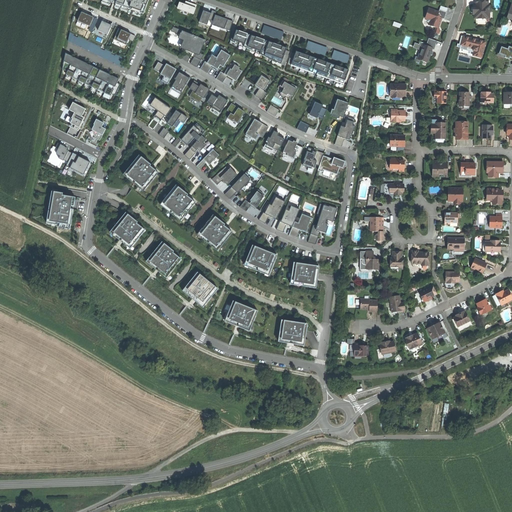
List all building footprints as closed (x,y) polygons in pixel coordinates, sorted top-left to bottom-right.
[(116,0),(116,3),(144,13),(148,0),(116,0)] [(488,0),(475,0),(475,6),(473,6),(473,10),(473,15),(475,15),(475,18),(477,18),(477,19),(479,21),(484,21),(486,19),(486,18),(487,18),(488,13),(490,13),(490,6),(488,6),(488,0)] [(177,8),(194,14),(196,8),(186,5),(185,4),(179,2),(177,8)] [(447,13),(440,10),(439,13),(429,9),(426,19),(428,20),(430,23),(429,25),(439,29),(441,21),(439,21),(440,18),(442,19),(444,20),(447,13)] [(209,12),(202,10),(199,19),(200,19),(199,22),(207,25),(209,19),(211,14),(209,14),(208,14),(209,12)] [(90,25),(93,17),(82,12),(78,20),(90,25)] [(224,18),(215,15),(213,21),(212,25),(224,29),(225,29),(227,21),(225,20),(223,20),(224,18)] [(227,19),(227,21),(225,29),(230,31),(233,21),(227,19)] [(112,25),(102,21),(98,30),(107,34),(112,25)] [(128,39),(131,34),(122,29),(118,38),(127,42),(128,39)] [(203,45),(206,40),(190,34),(190,33),(182,30),(180,35),(179,38),(188,41),(186,46),(187,46),(185,50),(192,55),(193,51),(195,51),(196,52),(198,53),(199,52),(202,45),(203,45)] [(262,31),(261,33),(281,40),(284,32),(277,30),(275,36),(262,31)] [(121,66),(125,59),(116,54),(115,56),(111,54),(112,52),(105,49),(104,51),(100,49),(101,47),(78,36),(78,38),(73,36),(74,34),(70,32),(68,41),(121,66)] [(243,37),(237,35),(234,42),(233,46),(285,66),(290,52),(286,50),(287,48),(282,47),(281,50),(277,49),(272,47),(273,43),(265,40),(264,44),(260,43),(255,41),(256,37),(248,34),(246,38),(243,37)] [(477,40),(463,37),(461,45),(473,48),(473,51),(474,51),(473,56),(482,58),(485,42),(480,41),(480,42),(477,41),(477,40)] [(433,46),(432,50),(434,50),(437,42),(429,39),(427,44),(433,46)] [(325,56),(326,54),(312,49),(314,43),(308,41),(305,49),(325,56)] [(431,52),(432,50),(433,46),(427,44),(420,42),(419,45),(418,48),(422,49),(421,51),(419,58),(416,57),(414,62),(419,64),(420,61),(427,63),(429,55),(432,56),(433,53),(431,52)] [(511,63),(511,65),(511,64),(511,47),(509,46),(508,49),(502,47),(499,53),(506,55),(505,57),(509,59),(510,57),(511,58),(511,63)] [(336,51),(334,50),(331,58),(347,64),(348,62),(334,57),(336,51)] [(223,67),(230,56),(223,51),(218,58),(212,55),(207,63),(212,66),(215,68),(217,69),(220,65),(223,67)] [(204,55),(199,52),(198,53),(196,52),(195,56),(190,63),(197,67),(204,55)] [(295,54),(292,52),(288,64),(291,65),(291,66),(313,73),(314,69),(318,71),(317,75),(344,84),(349,70),(344,69),(343,72),(339,71),(334,69),(335,65),(327,63),(325,66),(320,64),(317,63),(318,59),(310,56),(308,60),(303,58),(299,57),(301,53),(296,52),(295,54)] [(115,96),(121,84),(117,83),(119,79),(115,77),(114,79),(113,78),(110,77),(109,76),(110,75),(102,71),(101,73),(100,72),(97,71),(97,70),(97,69),(89,65),(88,67),(87,66),(85,65),(84,64),(84,63),(76,59),(76,60),(74,60),(72,59),(72,58),(73,56),(65,53),(62,69),(67,72),(66,74),(111,96),(112,94),(115,96)] [(207,73),(212,66),(207,63),(205,61),(200,69),(207,73)] [(154,69),(165,75),(169,68),(167,67),(158,62),(154,69)] [(236,80),(242,71),(239,69),(240,68),(235,65),(232,70),(231,69),(227,76),(233,79),(233,78),(235,79),(236,80)] [(171,79),(176,69),(170,66),(169,68),(165,75),(171,79)] [(223,83),(227,76),(231,69),(228,67),(224,74),(221,72),(216,79),(223,83)] [(181,75),(179,73),(175,79),(176,80),(173,85),(177,87),(177,88),(182,92),(186,85),(187,85),(191,78),(184,74),(183,77),(182,76),(180,76),(181,75)] [(264,91),(270,81),(266,78),(267,77),(262,74),(260,78),(256,83),(255,85),(258,87),(260,88),(264,91)] [(168,84),(171,79),(165,75),(161,81),(168,84)] [(288,81),(289,79),(286,77),(281,86),(284,87),(280,93),(290,99),(297,87),(288,81)] [(194,81),(189,88),(193,90),(189,96),(189,97),(190,96),(199,102),(202,97),(205,98),(208,94),(205,92),(206,90),(207,88),(204,86),(201,84),(201,85),(194,81)] [(405,100),(405,96),(402,96),(402,98),(392,98),(392,96),(391,96),(391,85),(388,85),(388,100),(405,100)] [(406,85),(391,85),(391,96),(392,96),(402,96),(405,96),(406,96),(406,92),(406,85)] [(267,93),(264,91),(260,88),(255,95),(262,100),(267,93)] [(437,103),(446,103),(446,91),(442,91),(442,92),(440,92),(440,91),(440,89),(434,89),(434,98),(437,98),(437,103)] [(489,102),(493,102),(493,93),(490,93),(486,93),(486,91),(481,91),(481,93),(480,93),(480,102),(489,102)] [(464,104),(469,104),(469,98),(469,95),(469,92),(465,92),(460,92),(460,104),(464,104)] [(212,95),(207,102),(212,106),(211,107),(220,113),(228,101),(220,96),(219,97),(218,99),(212,95)] [(166,113),(170,108),(157,99),(152,107),(158,111),(156,113),(163,118),(166,113)] [(86,108),(73,101),(69,109),(74,112),(71,117),(72,118),(70,122),(72,123),(70,126),(71,126),(78,130),(88,112),(85,110),(86,108)] [(313,107),(312,107),(309,113),(318,117),(318,115),(320,116),(324,118),(327,110),(322,108),(323,105),(315,102),(313,107)] [(238,108),(231,103),(227,110),(231,113),(227,118),(233,122),(234,120),(239,124),(243,116),(242,116),(245,112),(241,110),(240,110),(239,109),(238,109),(238,108)] [(271,104),(267,111),(275,116),(280,110),(271,104)] [(398,109),(392,109),(392,114),(391,114),(391,119),(394,118),(394,122),(402,122),(402,120),(406,120),(406,117),(406,111),(398,111),(398,109)] [(176,110),(167,123),(170,126),(171,124),(172,125),(173,125),(178,119),(180,121),(184,115),(179,112),(176,110)] [(341,125),(335,144),(342,146),(345,138),(350,140),(356,119),(347,116),(344,127),(341,125)] [(160,121),(154,117),(147,126),(153,131),(158,124),(160,121)] [(101,126),(104,122),(96,119),(94,124),(92,129),(94,138),(100,140),(106,128),(101,126)] [(259,121),(255,119),(251,124),(248,129),(249,130),(246,135),(251,138),(251,137),(255,140),(258,135),(262,137),(269,127),(262,124),(260,123),(258,122),(259,121)] [(309,126),(300,122),(297,129),(306,133),(309,126)] [(468,122),(457,122),(457,129),(457,132),(457,138),(463,138),(468,138),(468,122)] [(196,140),(197,141),(200,137),(206,131),(197,123),(184,137),(190,142),(194,138),(195,139),(196,140)] [(446,123),(436,123),(436,125),(432,125),(432,130),(434,130),(434,133),(436,133),(436,136),(436,138),(446,138),(446,123)] [(492,125),(483,125),(483,126),(483,137),(483,139),(488,139),(492,139),(492,135),(492,130),(494,130),(494,126),(492,126),(492,125)] [(168,132),(169,131),(164,128),(159,135),(164,138),(168,132)] [(79,139),(83,132),(81,130),(77,137),(75,136),(75,137),(79,139)] [(276,132),(272,130),(266,143),(267,143),(266,147),(272,150),(273,148),(278,151),(284,139),(278,136),(279,134),(278,134),(276,133),(276,132)] [(405,136),(391,136),(391,141),(392,141),(392,146),(399,146),(398,148),(398,150),(405,150),(405,142),(405,136)] [(204,141),(200,137),(197,141),(184,155),(189,160),(195,153),(196,151),(198,149),(200,152),(205,146),(201,144),(204,141)] [(177,138),(172,145),(175,147),(181,141),(177,138)] [(296,142),(289,139),(286,145),(283,153),(294,158),(295,156),(299,157),(303,148),(296,145),(295,144),(296,142)] [(68,161),(72,153),(68,151),(68,150),(66,150),(67,148),(64,146),(60,144),(55,152),(56,153),(56,154),(59,156),(58,158),(63,160),(63,159),(68,161)] [(314,149),(308,148),(304,159),(305,160),(303,165),(309,168),(310,166),(314,168),(316,164),(319,166),(323,156),(324,153),(317,151),(316,152),(315,152),(313,151),(314,149)] [(216,158),(217,158),(220,156),(213,149),(205,158),(206,159),(207,160),(206,161),(210,164),(209,165),(216,158)] [(68,161),(66,165),(83,174),(89,162),(84,159),(85,159),(73,152),(72,153),(68,161)] [(331,159),(323,156),(319,166),(318,170),(323,172),(324,170),(337,175),(340,167),(343,168),(345,161),(334,157),(332,161),(331,161),(330,161),(331,159)] [(137,162),(135,160),(124,173),(127,176),(128,175),(132,177),(131,178),(134,181),(135,180),(140,184),(139,185),(141,187),(142,186),(146,189),(158,173),(149,167),(151,165),(148,162),(141,157),(137,162)] [(397,158),(391,158),(391,162),(390,162),(390,169),(399,169),(399,172),(405,172),(405,167),(405,162),(401,162),(401,161),(397,158)] [(202,160),(197,166),(200,169),(204,164),(206,163),(202,160)] [(439,161),(435,161),(435,168),(433,168),(433,171),(433,176),(439,176),(439,174),(439,173),(444,173),(444,174),(448,174),(448,163),(439,163),(439,161)] [(469,163),(461,162),(461,171),(466,171),(466,173),(471,174),(476,174),(476,167),(474,167),(474,163),(469,163)] [(496,162),(488,162),(487,172),(489,172),(489,177),(496,177),(496,172),(501,172),(504,172),(504,162),(496,162)] [(226,166),(212,179),(217,185),(222,180),(224,178),(226,180),(229,183),(235,177),(226,166)] [(246,173),(225,194),(230,199),(240,188),(241,189),(243,187),(250,179),(249,178),(250,177),(246,173)] [(390,189),(390,193),(394,193),(394,195),(400,195),(400,193),(403,193),(404,193),(404,190),(404,189),(403,189),(403,184),(400,184),(400,182),(394,182),(394,184),(394,189),(390,189)] [(183,218),(195,203),(186,196),(188,194),(184,191),(178,187),(174,192),(172,190),(161,203),(164,206),(165,204),(169,207),(168,208),(171,211),(172,210),(176,213),(175,215),(178,217),(179,216),(183,218)] [(495,188),(487,188),(488,200),(493,200),(496,200),(496,204),(502,204),(502,200),(503,200),(503,195),(503,190),(498,190),(495,190),(495,188)] [(463,189),(450,189),(450,195),(448,195),(448,201),(455,201),(454,204),(460,204),(460,202),(460,196),(463,196),(463,189)] [(63,194),(52,192),(48,224),(61,226),(60,230),(70,231),(73,207),(74,198),(63,196),(63,194)] [(240,207),(247,212),(251,204),(245,200),(240,207)] [(259,220),(265,223),(269,216),(263,212),(259,220)] [(458,213),(445,213),(445,219),(445,224),(450,224),(450,223),(458,223),(458,218),(458,213)] [(140,231),(143,228),(137,223),(138,222),(128,214),(124,219),(122,218),(111,231),(114,233),(115,232),(118,235),(117,236),(121,238),(122,237),(124,239),(126,241),(125,242),(128,244),(129,243),(132,246),(142,233),(140,231)] [(308,227),(311,218),(302,214),(298,223),(295,222),(292,227),(300,230),(302,231),(302,230),(304,231),(307,232),(309,227),(308,227)] [(502,215),(497,215),(497,217),(492,217),(492,223),(490,223),(490,228),(498,228),(498,227),(499,227),(499,228),(502,228),(502,222),(502,215)] [(220,248),(232,233),(223,226),(225,224),(220,220),(215,217),(211,222),(209,220),(198,233),(201,235),(202,234),(206,237),(205,238),(208,241),(209,239),(214,243),(212,244),(215,247),(216,245),(220,248)] [(376,217),(371,217),(371,232),(379,232),(384,232),(384,224),(384,218),(380,218),(379,218),(379,219),(376,219),(376,217)] [(276,229),(283,233),(286,225),(280,222),(276,229)] [(308,242),(316,244),(318,237),(320,232),(315,231),(317,226),(313,225),(310,236),(308,242)] [(300,230),(292,227),(289,235),(296,238),(300,230)] [(383,240),(384,232),(379,232),(379,234),(377,234),(376,235),(376,240),(379,243),(383,240)] [(464,239),(450,239),(450,244),(450,250),(451,250),(454,250),(464,250),(464,239)] [(485,252),(501,252),(501,245),(499,245),(499,242),(500,242),(500,241),(491,240),(491,242),(485,242),(485,252)] [(169,275),(179,263),(176,261),(179,257),(173,252),(174,251),(164,243),(160,249),(158,247),(147,260),(150,262),(151,261),(155,264),(154,265),(157,268),(158,266),(160,268),(163,270),(161,271),(164,274),(166,272),(169,275)] [(270,272),(277,256),(266,252),(267,251),(263,249),(252,245),(251,250),(253,251),(251,257),(248,256),(245,263),(250,264),(249,267),(265,274),(266,271),(270,272)] [(419,251),(412,251),(412,264),(421,264),(421,266),(428,266),(429,253),(423,253),(419,253),(419,251)] [(374,252),(366,252),(366,259),(365,259),(365,260),(365,264),(365,265),(367,265),(367,269),(373,269),(373,270),(376,270),(379,270),(379,262),(377,262),(377,259),(375,259),(375,258),(374,258),(374,255),(374,252)] [(396,252),(392,252),(392,258),(391,258),(391,267),(398,267),(398,268),(399,269),(403,269),(403,260),(402,260),(402,252),(396,252)] [(487,264),(476,259),(471,268),(483,273),(485,269),(487,264)] [(316,285),(319,267),(308,266),(309,264),(305,264),(298,263),(298,265),(293,264),(291,281),(296,282),(296,285),(310,287),(311,284),(316,285)] [(460,273),(447,273),(447,282),(447,284),(453,284),(453,282),(456,282),(459,282),(460,273)] [(213,290),(216,287),(200,274),(197,278),(195,276),(184,289),(187,292),(188,290),(191,293),(190,294),(193,297),(194,296),(196,297),(199,299),(198,301),(201,303),(202,302),(205,305),(215,292),(213,290)] [(427,287),(418,291),(423,302),(428,300),(432,298),(431,297),(434,295),(434,296),(437,295),(432,285),(427,288),(427,287)] [(495,294),(501,306),(511,299),(511,297),(511,295),(508,290),(504,292),(501,294),(500,292),(495,294)] [(399,296),(389,297),(392,311),(397,310),(397,312),(398,314),(401,313),(406,313),(405,308),(404,308),(403,303),(400,304),(399,296)] [(481,301),(476,303),(478,308),(477,308),(480,314),(482,314),(482,315),(492,310),(489,305),(488,305),(487,303),(485,299),(481,301)] [(369,300),(360,300),(360,310),(369,310),(369,312),(373,312),(377,312),(377,301),(369,301),(369,300)] [(256,316),(258,311),(233,301),(231,306),(234,307),(231,313),(229,312),(226,319),(236,323),(240,324),(239,327),(250,331),(253,321),(251,320),(253,315),(256,316)] [(453,319),(458,327),(470,321),(466,312),(461,315),(461,313),(458,315),(456,316),(457,317),(453,319)] [(305,323),(284,320),(284,325),(281,324),(279,339),(284,339),(283,342),(288,343),(289,341),(291,342),(295,342),(294,344),(299,345),(299,342),(305,343),(307,328),(304,328),(305,323)] [(432,326),(427,329),(432,340),(446,333),(440,322),(434,325),(435,327),(433,328),(432,326)] [(411,336),(405,339),(407,342),(406,342),(409,350),(415,347),(415,348),(416,349),(420,347),(419,346),(423,345),(418,333),(411,336)] [(447,337),(446,333),(432,340),(434,344),(447,337)] [(381,349),(382,355),(391,353),(396,352),(394,342),(390,343),(387,344),(386,342),(380,343),(381,345),(379,345),(380,349),(381,349)] [(354,344),(354,355),(361,355),(361,357),(365,357),(365,356),(368,356),(368,346),(365,346),(362,346),(360,345),(360,344),(354,344)] [(392,357),(391,353),(382,355),(381,349),(380,349),(377,350),(379,360),(392,357)]
